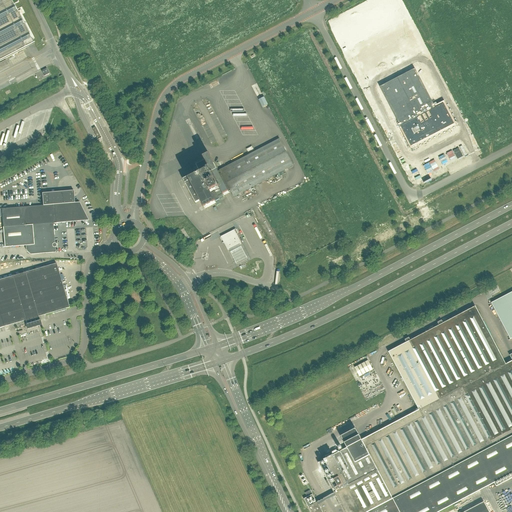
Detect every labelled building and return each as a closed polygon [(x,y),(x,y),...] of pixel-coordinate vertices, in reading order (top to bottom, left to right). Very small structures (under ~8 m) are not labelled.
[(0,0),(0,61),(34,44),(10,0),(0,0)] [(407,25),(410,30),(415,27),(412,22),(407,25)] [(430,56),(425,59),(429,68),(435,65),(430,56)] [(47,69),(41,71),(44,77),(49,74),(47,69)] [(381,87),(380,87),(399,125),(401,127),(408,123),(411,129),(406,131),(414,145),(454,124),(444,104),(436,108),(415,69),(402,76),(403,78),(382,89),(381,87)] [(98,140),(101,138),(95,127),(92,129),(98,140)] [(392,127),(384,131),(387,137),(395,133),(392,127)] [(234,197),(293,166),(279,139),(220,170),(221,171),(218,172),(210,155),(204,158),(206,161),(197,166),(196,163),(190,167),(195,177),(191,180),(189,177),(184,180),(196,204),(201,201),(206,210),(217,204),(218,206),(221,204),(220,201),(226,197),(225,196),(232,192),(234,197)] [(26,246),(26,250),(27,251),(27,252),(29,253),(31,254),(55,252),(54,248),(55,247),(56,246),(56,244),(55,243),(54,243),(52,223),(71,222),(76,221),(88,220),(79,203),(74,203),(74,191),(42,193),(43,205),(1,208),(3,227),(5,248),(26,246)] [(221,237),(228,251),(242,244),(237,234),(238,234),(236,229),(221,237)] [(230,252),(237,265),(248,259),(241,247),(230,252)] [(40,324),(39,319),(38,317),(69,308),(56,264),(0,280),(0,327),(25,321),(26,323),(28,328),(39,325),(40,324)] [(511,292),(491,303),(510,339),(511,338),(511,292)] [(419,410),(370,436),(362,440),(359,436),(345,443),(347,448),(318,463),(343,511),(439,511),(494,483),(496,486),(511,478),(511,361),(506,365),(475,307),(388,353),(419,410)] [(368,361),(355,368),(360,377),(373,370),(368,361)] [(310,511),(321,511),(312,495),(310,491),(305,493),(307,498),(304,499),(310,511)] [(489,511),(484,502),(465,511),(489,511)]
